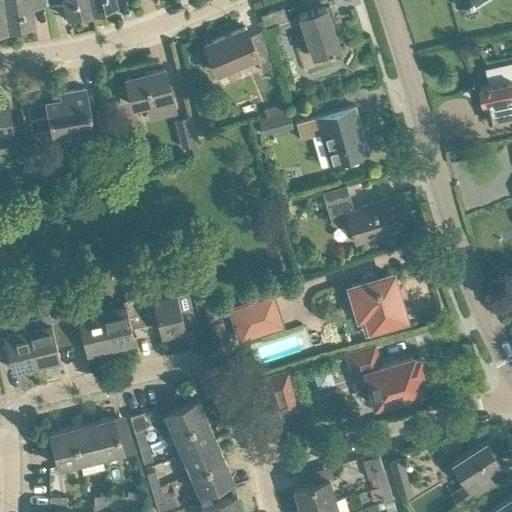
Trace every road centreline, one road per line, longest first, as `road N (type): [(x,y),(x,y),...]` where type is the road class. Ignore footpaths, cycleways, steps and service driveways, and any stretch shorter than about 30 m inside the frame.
road 1 (residential): [(20,511),(22,400),(40,388),(198,348),(220,355),(252,442),(264,453)]
road 2 (unclassified): [(511,384),(466,313),(372,0)]
road 3 (residential): [(264,453),(511,403)]
road 4 (residential): [(216,0),(170,20),(0,57)]
